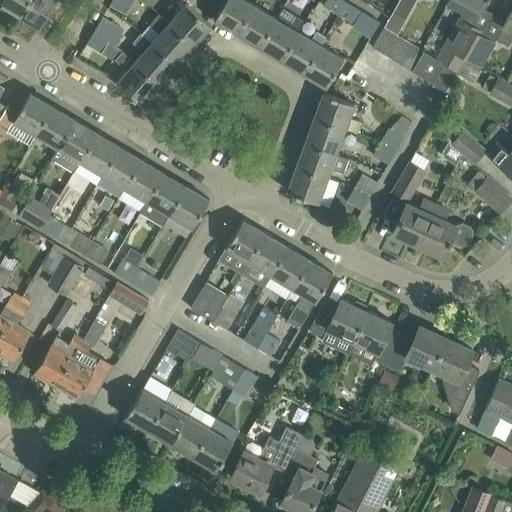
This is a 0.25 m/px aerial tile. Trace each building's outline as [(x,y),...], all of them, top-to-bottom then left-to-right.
[(28,0),(3,0),(1,4),(20,16),(28,0)] [(69,0),(28,0),(20,16),(39,27),(50,9),(60,15),(69,0)] [(112,0),(109,5),(124,14),(132,0),(112,0)] [(236,33),(254,3),(247,0),(225,0),(213,20),(236,33)] [(338,15),(346,1),(344,0),(325,0),(322,6),(338,15)] [(398,0),(393,10),(406,17),(416,0),(398,0)] [(449,0),(447,4),(463,12),(460,16),(462,17),(461,18),(482,30),(491,14),(492,12),(481,7),(485,0),(449,0)] [(346,1),(338,15),(353,24),(354,23),(358,17),(362,10),(346,1)] [(211,25),(205,20),(186,3),(169,22),(193,44),(211,25)] [(258,46),(276,17),(254,3),(236,33),(258,46)] [(504,25),(496,39),(509,46),(511,39),(511,7),(505,21),(503,24),(504,25)] [(193,44),(169,22),(158,13),(148,24),(158,33),(151,42),(176,64),(193,44)] [(109,38),(115,42),(123,30),(102,17),(94,30),(109,38)] [(281,60),(299,30),(276,17),(258,46),(281,60)] [(449,40),(438,60),(443,64),(456,71),(465,57),(478,34),(480,35),(482,30),(461,18),(455,29),(462,33),(457,43),(453,41),(452,42),(449,40)] [(382,52),(393,34),(383,28),(372,46),(382,52)] [(94,30),(86,43),(101,51),(109,38),(94,30)] [(316,31),(312,38),(299,30),(281,60),(303,73),(321,44),(326,36),(316,31)] [(176,64),(151,42),(141,32),(132,42),(143,51),(134,61),(159,83),(176,64)] [(403,40),(396,36),(393,34),(382,52),(392,58),(403,40)] [(478,34),(465,57),(482,67),(495,43),(494,42),(480,35),(478,34)] [(401,63),(412,45),(403,40),(392,58),(401,63)] [(344,57),(321,44),(303,73),(326,87),(344,57)] [(412,69),(423,51),(412,45),(401,63),(412,69)] [(159,83),(134,61),(122,50),(115,59),(126,69),(125,71),(116,81),(141,104),(159,83)] [(422,75),(432,57),(423,51),(412,69),(422,75)] [(443,64),(435,59),(432,57),(422,75),(432,82),(443,64)] [(445,89),(455,73),(456,71),(443,64),(432,82),(445,89)] [(511,85),(499,79),(491,93),(511,104),(511,85)] [(3,111),(0,116),(0,123),(8,128),(13,120),(36,134),(52,105),(40,98),(30,92),(19,110),(8,103),(3,111)] [(323,92),(313,117),(345,128),(354,132),(357,133),(362,122),(358,120),(349,117),(354,103),(323,92)] [(58,147),(75,119),(52,105),(36,134),(58,147)] [(395,150),(404,136),(412,121),(403,115),(392,125),(390,128),(388,127),(380,141),(395,150)] [(336,153),(345,128),(313,117),(304,142),(336,153)] [(74,171),(97,132),(75,119),(58,147),(51,158),(74,171)] [(484,149),(463,131),(452,144),(474,162),(484,149)] [(96,184),(119,145),(97,132),(74,171),(96,184)] [(387,164),(395,150),(380,141),(372,155),(387,164)] [(335,154),(336,153),(304,142),(296,165),(327,177),(330,168),(343,173),(348,158),(335,154)] [(511,173),(511,149),(510,152),(499,142),(488,154),(511,173)] [(119,197),(142,158),(119,145),(96,184),(119,197)] [(141,210),(164,172),(142,158),(119,197),(141,210)] [(408,162),(392,189),(408,199),(424,171),(422,170),(408,162)] [(318,202),(327,177),(296,165),(286,191),(318,202)] [(164,224),(187,186),(164,172),(141,210),(140,211),(164,225),(164,224)] [(369,196),(378,182),(363,172),(354,187),(369,196)] [(500,211),(511,198),(487,177),(475,191),(500,211)] [(29,194),(17,214),(40,228),(47,216),(48,214),(60,194),(46,186),(38,199),(29,194)] [(187,186),(170,215),(164,224),(183,236),(185,237),(191,227),(192,227),(192,228),(202,211),(209,199),(187,186)] [(2,190),(0,194),(0,203),(11,211),(20,196),(4,187),(2,190)] [(361,209),(369,196),(354,187),(346,200),(361,209)] [(108,210),(114,199),(105,195),(99,205),(108,210)] [(390,198),(384,212),(386,214),(385,216),(394,221),(396,218),(398,219),(392,233),(417,245),(436,204),(424,199),(420,208),(406,202),(405,203),(394,199),(390,198)] [(436,204),(417,245),(442,256),(449,241),(461,246),(468,244),(473,232),(470,226),(462,222),(455,224),(443,219),(447,209),(436,204)] [(4,215),(0,221),(0,227),(10,234),(12,235),(15,237),(21,228),(22,225),(4,215)] [(55,238),(63,225),(57,221),(47,216),(40,228),(40,229),(55,238)] [(242,218),(218,259),(240,273),(265,232),(264,232),(264,233),(243,220),(243,219),(242,218)] [(84,255),(93,240),(77,231),(74,236),(69,245),(84,255)] [(270,274),(286,246),(265,233),(266,232),(265,232),(240,273),(263,286),(270,274)] [(93,240),(84,255),(101,265),(109,250),(93,240)] [(84,261),(55,243),(52,248),(40,267),(52,274),(46,283),(66,296),(84,266),(82,265),(84,261)] [(292,287),(308,259),(287,247),(288,246),(287,245),(286,246),(270,274),(292,287)] [(130,281),(137,268),(141,261),(126,252),(114,272),(130,281)] [(315,301),(332,272),(331,272),(331,273),(309,260),(310,259),(309,258),(308,259),(292,287),(302,293),(286,320),(298,328),(315,301)] [(0,334),(23,296),(22,296),(21,297),(13,292),(12,295),(11,294),(4,305),(5,305),(0,313),(0,286),(10,269),(0,263),(0,334)] [(106,288),(111,280),(88,266),(83,275),(106,288)] [(152,294),(159,281),(137,268),(130,281),(152,294)] [(109,294),(113,296),(141,312),(149,299),(131,289),(116,281),(109,294)] [(215,315),(194,302),(199,293),(200,293),(200,292),(199,291),(190,307),(212,320),(215,315)] [(228,294),(223,303),(215,315),(212,320),(226,328),(236,310),(242,300),(229,292),(228,294)] [(0,334),(0,351),(14,359),(30,331),(17,324),(31,301),(23,296),(0,334)] [(277,313),(285,318),(295,302),(287,297),(277,313)] [(78,306),(66,298),(50,324),(61,332),(78,306)] [(341,298),(339,302),(335,311),(322,305),(308,329),(323,336),(324,337),(327,330),(338,335),(333,346),(347,353),(353,341),(367,310),(364,309),(366,305),(356,300),(354,304),(341,298)] [(257,347),(266,332),(266,331),(276,314),(263,307),(243,339),(257,347)] [(385,334),(390,326),(391,321),(367,310),(353,341),(376,352),(373,359),(374,360),(386,365),(398,340),(385,334)] [(431,371),(445,337),(419,325),(410,346),(398,340),(386,365),(399,371),(405,359),(431,371)] [(191,357),(200,341),(178,328),(165,349),(175,355),(178,349),(191,357)] [(83,338),(56,384),(77,397),(84,387),(93,371),(103,377),(111,364),(100,358),(100,359),(87,351),(91,345),(93,346),(100,336),(92,331),(89,329),(83,338)] [(257,347),(271,356),(280,340),(266,332),(257,347)] [(50,344),(34,371),(56,384),(83,338),(74,333),(68,343),(55,336),(50,344)] [(479,370),(465,364),(472,349),(445,337),(431,371),(444,377),(442,382),(447,397),(462,404),(459,412),(460,413),(479,370)] [(200,341),(191,357),(203,365),(213,370),(222,355),(200,341)] [(213,370),(210,376),(232,389),(244,368),(222,355),(213,370)] [(246,397),(258,376),(244,368),(232,389),(246,397)] [(385,369),(378,385),(392,392),(400,376),(385,369)] [(511,384),(498,378),(484,409),(511,421),(511,384)] [(149,429),(165,401),(142,387),(125,416),(126,417),(127,416),(149,429)] [(193,405),(194,403),(172,390),(165,401),(149,429),(150,429),(148,433),(159,439),(161,436),(171,442),(193,405)] [(187,414),(171,442),(194,456),(210,428),(200,422),(187,414)] [(210,428),(194,456),(215,468),(214,469),(215,470),(233,441),(210,428)] [(283,471),(301,435),(287,428),(281,441),(269,435),(262,450),(261,450),(260,446),(252,442),(248,443),(244,451),(243,450),(230,477),(259,491),(272,465),(283,471)] [(281,502),(302,511),(309,511),(328,474),(327,473),(325,478),(311,472),(318,459),(307,453),(313,441),(301,435),(283,471),(293,476),(281,502)] [(508,467),(511,459),(511,450),(498,444),(490,458),(508,467)] [(375,511),(400,464),(365,446),(345,484),(331,511),(375,511)] [(0,504),(14,478),(0,470),(0,504)] [(482,511),(489,494),(472,487),(461,511),(482,511)] [(45,511),(66,511),(42,490),(26,508),(27,508),(30,511),(38,511),(42,508),(45,511)] [(482,511),(500,511),(505,500),(489,494),(482,511)]
